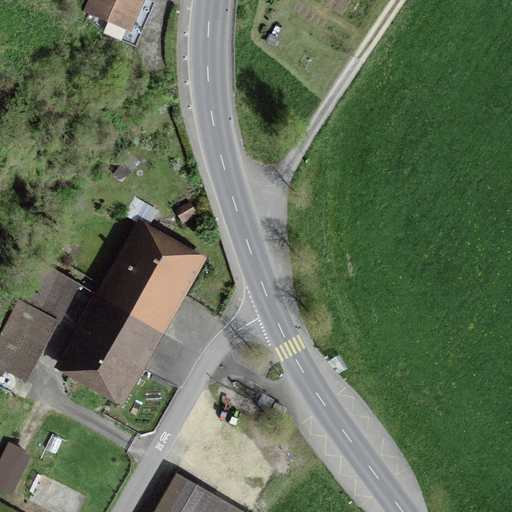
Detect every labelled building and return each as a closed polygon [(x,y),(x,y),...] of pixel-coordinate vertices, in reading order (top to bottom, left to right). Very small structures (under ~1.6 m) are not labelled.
[(128,27),(139,0),(93,0),(89,10),(128,27)] [(123,216),(135,196),(104,178),(92,199),(123,216)] [(192,213),(187,204),(176,211),(181,220),(192,213)] [(145,236),(108,301),(152,327),(189,261),(145,236)] [(80,284),(39,260),(0,335),(0,351),(26,365),(59,303),(65,305),(80,284)] [(129,368),(152,327),(108,301),(72,364),(125,395),(137,373),(129,368)] [(21,410),(26,399),(13,392),(7,403),(21,410)] [(0,486),(10,491),(28,454),(9,446),(0,465),(0,486)] [(180,511),(227,511),(232,504),(197,484),(180,511)]
